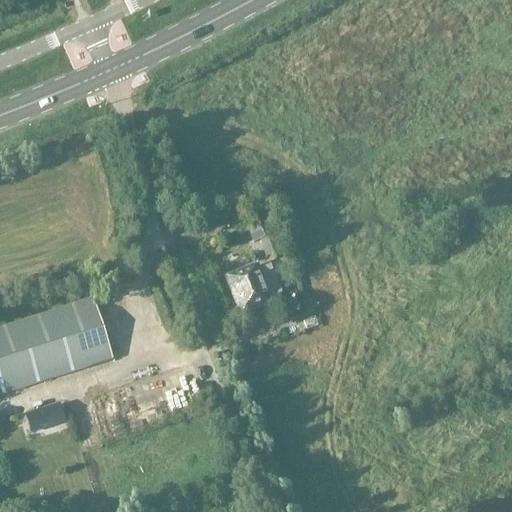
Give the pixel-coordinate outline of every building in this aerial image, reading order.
[(259,242),(266,259),(281,253),(264,210),(242,219),(253,245),(259,242)] [(255,266),(223,280),(238,318),(270,305),(268,300),(279,295),(268,267),(257,271),(255,266)] [(90,300),(1,329),(0,329),(0,395),(110,360),(90,300)] [(160,383),(129,387),(131,403),(184,395),(181,372),(159,375),(160,383)] [(99,396),(88,401),(101,429),(112,424),(99,396)] [(88,437),(99,434),(93,413),(83,415),(88,437)]
